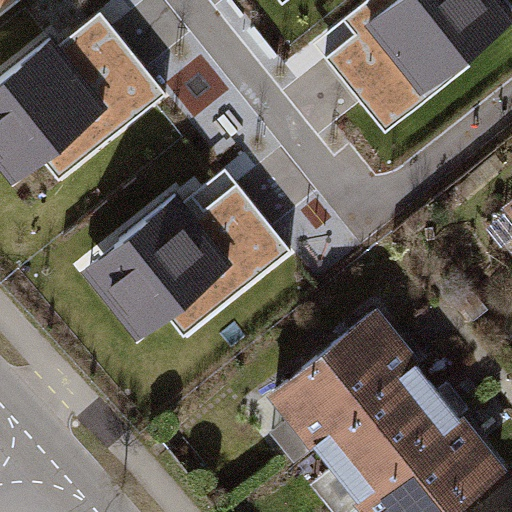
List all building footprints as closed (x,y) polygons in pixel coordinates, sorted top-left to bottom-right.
[(0,0),(0,16),(20,0),(0,0)] [(467,68),(511,31),(511,13),(501,0),(373,0),(343,24),(356,40),(326,65),(386,140),(470,72),(467,68)] [(53,40),(0,81),(0,173),(13,190),(47,162),(62,180),(167,97),(102,15),(60,49),(53,40)] [(180,197),(82,274),(139,347),(174,320),(188,337),(293,254),(239,186),(204,214),(193,200),(186,205),(180,197)] [(511,237),(511,195),(491,212),(511,237)] [(300,463),(412,373),(365,314),(253,404),(300,463)] [(412,373),(300,463),(340,511),(355,511),(458,430),(412,373)] [(458,430),(355,511),(462,511),(500,482),(458,430)]
